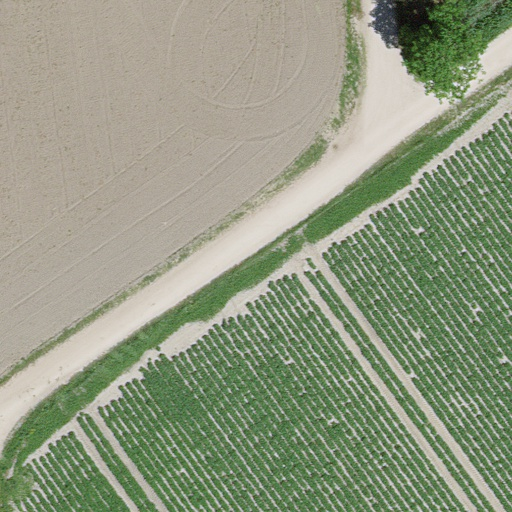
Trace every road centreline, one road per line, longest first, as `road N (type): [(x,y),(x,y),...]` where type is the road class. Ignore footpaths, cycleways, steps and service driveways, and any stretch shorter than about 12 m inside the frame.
road 1 (track): [(0,420),(511,48)]
road 2 (track): [(394,135),(378,0)]
